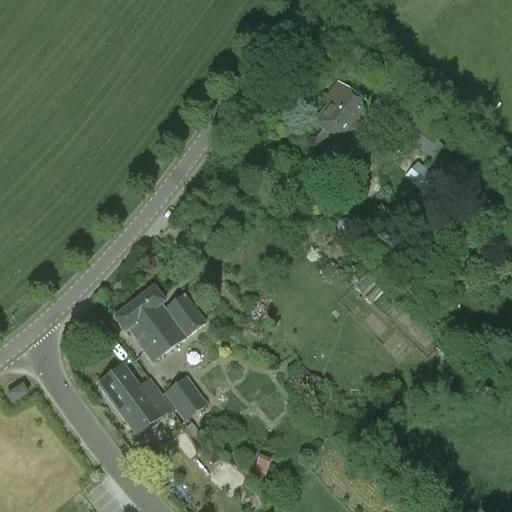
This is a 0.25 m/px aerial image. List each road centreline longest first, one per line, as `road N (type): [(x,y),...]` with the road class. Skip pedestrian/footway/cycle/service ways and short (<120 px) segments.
road 1 (tertiary): [(28,341),(96,282),(147,222),(308,0)]
road 2 (tertiary): [(151,511),(90,439),(28,341)]
